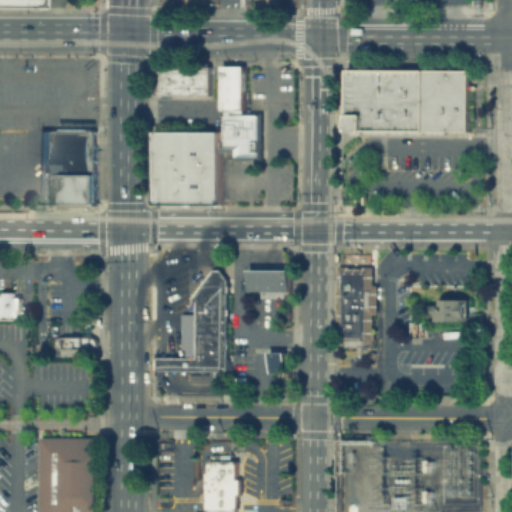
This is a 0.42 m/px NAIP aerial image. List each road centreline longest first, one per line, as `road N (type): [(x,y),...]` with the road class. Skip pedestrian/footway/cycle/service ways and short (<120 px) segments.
road 1 (residential): [(506,511),(510,0)]
road 2 (primary): [(130,33),(129,511)]
road 3 (tertiary): [(129,416),(511,418)]
road 4 (primary): [(321,35),(0,31)]
road 5 (primary): [(318,511),(319,227)]
road 6 (primary): [(319,227),(321,35)]
road 7 (primary): [(319,227),(511,227)]
road 8 (primary): [(130,226),(319,227)]
road 9 (primary): [(0,224),(130,226)]
road 10 (primary): [(443,36),(321,35)]
